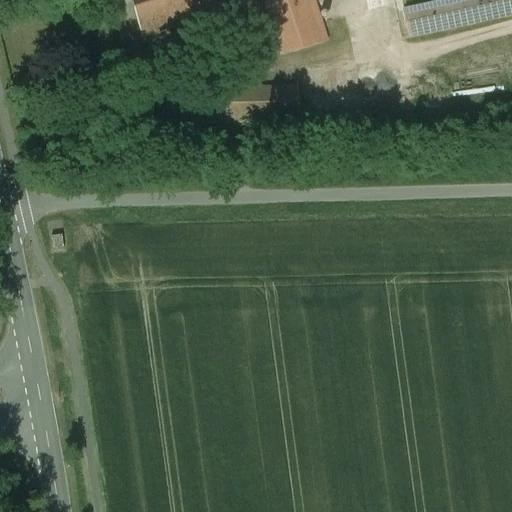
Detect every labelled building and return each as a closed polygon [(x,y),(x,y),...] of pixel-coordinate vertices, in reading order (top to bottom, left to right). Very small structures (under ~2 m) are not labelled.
[(129,0),(141,38),(259,1),(260,0),(129,0)] [(308,0),(260,0),(259,1),(276,56),(321,41),(308,0)] [(511,0),(456,0),(403,12),(409,38),(511,15),(511,0)] [(296,88),(182,91),(183,125),(298,122),(296,88)] [(183,125),(182,91),(165,92),(167,125),(183,125)]
